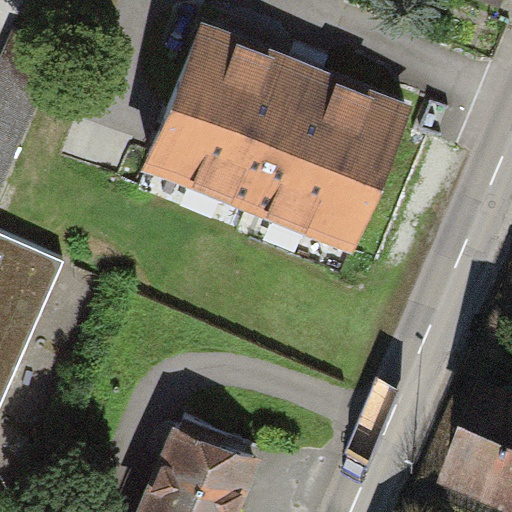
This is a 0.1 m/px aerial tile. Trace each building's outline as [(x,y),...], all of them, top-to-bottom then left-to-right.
[(314,44),(206,0),(203,0),(141,148),(353,236),(415,87),(314,44)] [(17,14),(0,53),(0,179),(63,34),(17,14)] [(0,395),(61,251),(0,224),(0,395)] [(435,477),(511,510),(511,386),(481,373),(454,435),(435,477)] [(135,499),(139,501),(134,511),(232,511),(263,441),(178,403),(135,499)]
